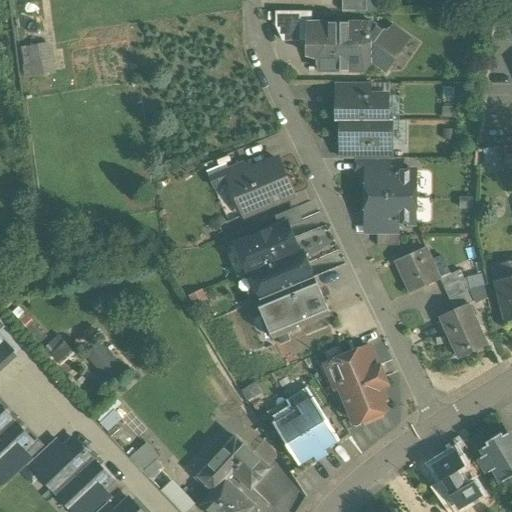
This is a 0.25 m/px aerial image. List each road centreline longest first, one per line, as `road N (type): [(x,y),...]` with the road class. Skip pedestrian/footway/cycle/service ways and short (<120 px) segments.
road 1 (residential): [(438,424),(260,52),(251,0)]
road 2 (residential): [(163,511),(39,382)]
road 3 (residential): [(328,511),(438,424)]
